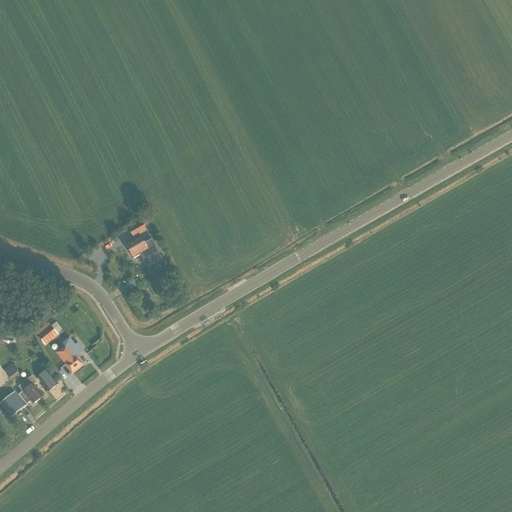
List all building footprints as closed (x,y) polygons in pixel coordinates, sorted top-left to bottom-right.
[(145,220),(153,217),(151,211),(143,214),(145,220)] [(147,230),(142,222),(129,230),(133,238),(147,230)] [(144,244),(141,237),(125,246),(133,259),(140,255),(144,263),(159,255),(151,240),(144,244)] [(38,336),(46,346),(58,335),(50,326),(38,336)] [(75,346),(71,341),(56,354),(65,365),(65,366),(72,374),(83,366),(76,358),(84,351),(78,344),(75,346)] [(3,371),(12,381),(20,375),(17,371),(18,370),(13,363),(3,371)] [(46,372),(37,379),(49,393),(58,386),(46,372)] [(31,402),(33,405),(43,398),(33,386),(37,383),(32,376),(18,387),(23,393),(19,395),(27,405),(31,402)] [(14,393),(0,404),(11,419),(25,407),(14,393)]
